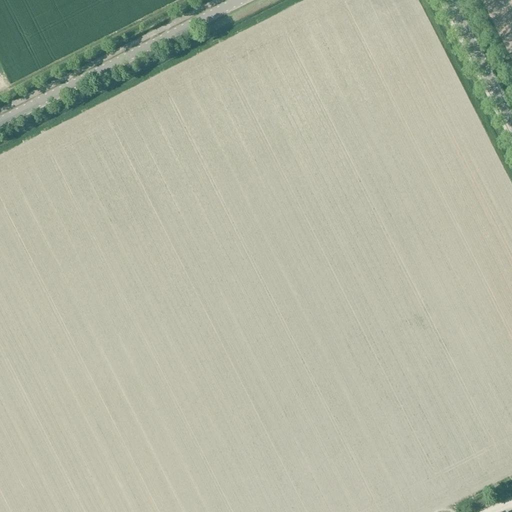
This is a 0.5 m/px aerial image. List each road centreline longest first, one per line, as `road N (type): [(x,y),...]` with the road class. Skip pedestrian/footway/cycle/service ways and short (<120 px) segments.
road 1 (unclassified): [(0,121),(240,0)]
road 2 (unclassified): [(511,125),(448,0)]
